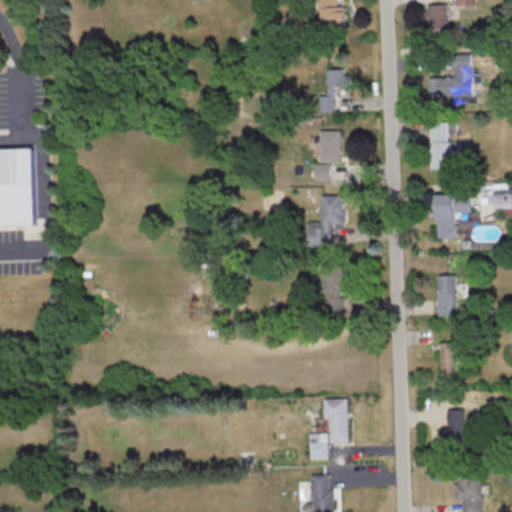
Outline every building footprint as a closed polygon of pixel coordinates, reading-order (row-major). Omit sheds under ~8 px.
[(448,3),(428,4),(429,28),(449,28),(448,3)] [(346,30),(345,6),(320,7),(321,31),(346,30)] [(336,111),(335,87),(347,87),(346,68),(326,69),(327,93),(319,93),(320,111),(336,111)] [(430,76),(430,95),(474,94),(473,74),(430,76)] [(448,119),(431,120),(433,168),(452,167),(452,153),(461,153),(460,142),(449,143),(448,119)] [(322,162),(343,161),(342,129),(321,130),(322,162)] [(0,149),(34,149),(37,225),(0,227),(0,149)] [(315,180),(332,180),(332,163),(315,163),(315,180)] [(511,188),(510,188),(509,182),(494,183),(495,210),(504,209),(504,214),(511,213),(511,188)] [(436,237),(456,237),(456,211),(472,212),(472,195),(437,194),(436,237)] [(334,245),(334,222),(345,222),(345,195),(323,195),(323,221),(309,221),(309,245),(334,245)] [(346,267),(326,266),(324,312),(343,313),(343,290),(345,290),(346,267)] [(439,316),(457,315),(456,274),(438,274),(439,316)] [(458,354),(462,353),(461,341),(441,342),(442,376),(458,375),(458,354)] [(332,441),(350,441),(350,398),(326,398),(327,417),(331,417),(332,441)] [(468,448),(469,410),(450,410),(450,428),(445,428),(445,448),(468,448)] [(329,432),(311,433),(312,458),(330,458),(329,432)] [(483,511),(483,474),(460,474),(460,484),(456,484),(456,500),(463,500),(463,511),(483,511)]
